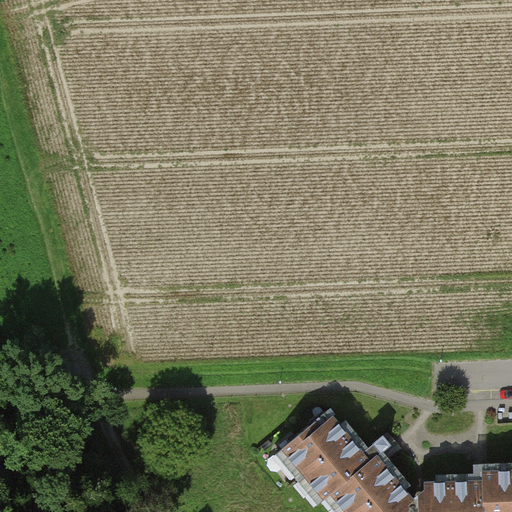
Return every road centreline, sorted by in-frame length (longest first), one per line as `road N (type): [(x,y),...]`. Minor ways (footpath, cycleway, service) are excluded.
road 1 (track): [(95,394),(0,71)]
road 2 (track): [(95,394),(155,511)]
